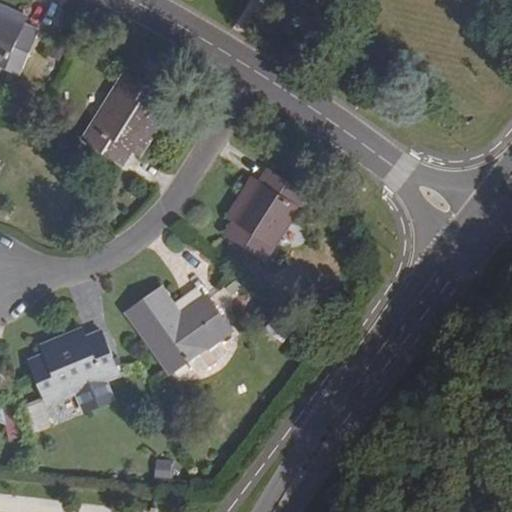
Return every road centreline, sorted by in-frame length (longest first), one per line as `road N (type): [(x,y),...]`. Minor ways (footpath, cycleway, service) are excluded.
road 1 (residential): [(252,75),(160,215),(90,271),(0,282)]
road 2 (tertiary): [(279,511),(462,256)]
road 3 (residential): [(252,75),(398,176)]
road 4 (residential): [(123,0),(252,75)]
